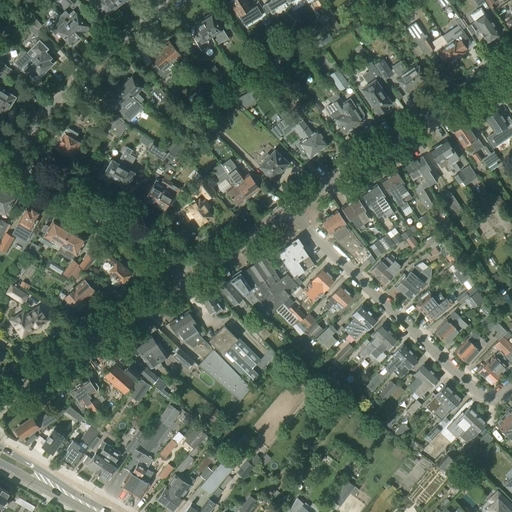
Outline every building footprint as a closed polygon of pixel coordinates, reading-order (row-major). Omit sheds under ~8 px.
[(105,16),(117,6),(111,0),(89,0),(93,5),(97,2),(103,9),(101,11),(105,16)] [(245,0),(232,0),(230,1),(235,9),(233,10),(237,17),(245,12),(251,21),(259,16),(253,7),(251,8),(245,0)] [(271,0),(272,1),(273,0),(279,0),(280,1),(279,3),(283,9),(289,6),(289,5),(286,0),(271,0)] [(480,8),(470,15),(474,22),(487,41),(493,37),(495,38),(498,36),(498,34),(499,33),(486,14),(485,14),(480,8)] [(60,15),(80,35),(83,33),(85,33),(88,30),(88,28),(87,26),(73,11),(69,15),(65,11),(60,15)] [(384,25),(392,20),(388,12),(380,17),(384,25)] [(211,15),(210,14),(201,20),(211,37),(216,45),(227,38),(212,15),(211,15)] [(73,44),(76,41),(76,39),(80,35),(60,15),(55,20),(62,27),(58,31),(69,43),(69,42),(71,44),(73,44)] [(28,22),(31,25),(39,29),(42,26),(34,17),(28,22)] [(456,35),(467,28),(466,27),(466,26),(462,22),(461,20),(460,18),(450,25),(456,35)] [(207,49),(208,42),(207,40),(211,37),(201,20),(195,23),(196,25),(192,27),(192,28),(189,29),(195,38),(193,39),(201,51),(205,48),(207,49)] [(361,34),(368,29),(364,23),(357,27),(361,34)] [(424,35),(415,23),(406,28),(417,45),(423,54),(424,55),(434,48),(444,63),(448,61),(449,63),(457,58),(448,45),(442,36),(431,43),(425,34),(424,35)] [(41,32),(39,29),(31,25),(28,28),(36,37),(41,32)] [(328,33),(319,38),(321,42),(323,46),(333,40),(328,33)] [(457,58),(464,53),(462,51),(466,49),(457,36),(452,39),(453,41),(448,45),(457,58)] [(53,62),(50,58),(45,53),(48,50),(39,41),(27,53),(45,70),(53,62)] [(309,41),(300,46),(306,55),(315,50),(309,41)] [(169,43),(168,42),(159,49),(177,69),(181,65),(176,59),(180,54),(179,53),(181,52),(177,48),(176,49),(170,42),(169,43)] [(317,50),(323,46),(321,42),(314,45),(317,50)] [(419,57),(423,54),(417,45),(413,48),(414,49),(410,52),(414,58),(417,55),(419,57)] [(177,69),(159,49),(151,56),(152,57),(151,58),(157,65),(156,66),(159,70),(161,69),(162,70),(167,66),(172,73),(177,69)] [(24,69),(32,77),(33,76),(36,79),(45,70),(27,53),(25,51),(24,52),(25,52),(15,63),(23,70),(24,69)] [(272,69),(282,62),(275,52),(264,60),(272,69)] [(383,58),(374,65),(384,80),(393,74),(383,58)] [(9,76),(12,70),(5,66),(6,65),(0,61),(0,69),(1,70),(1,71),(9,76)] [(410,91),(417,86),(407,72),(405,68),(400,61),(392,67),(399,77),(397,78),(406,92),(409,89),(410,91)] [(379,114),(387,108),(386,106),(390,103),(377,84),(382,82),(379,78),(380,76),(370,62),(365,65),(369,71),(362,76),(368,85),(362,89),(379,114)] [(216,81),(223,76),(215,65),(208,70),(216,81)] [(417,86),(423,82),(422,81),(426,78),(417,65),(407,72),(417,86)] [(340,91),(349,85),(338,69),(329,75),(340,91)] [(346,70),(342,73),(346,79),(350,76),(346,70)] [(252,89),(263,82),(258,74),(247,81),(252,89)] [(140,104),(143,100),(137,93),(144,86),(133,75),(122,86),(140,104)] [(278,89),(283,86),(287,83),(279,75),(271,80),(276,89),(278,89)] [(20,77),(17,80),(22,85),(25,82),(20,77)] [(222,87),(226,84),(222,78),(218,81),(222,87)] [(140,104),(122,86),(110,98),(121,109),(119,111),(129,120),(143,107),(140,104)] [(162,104),(169,97),(157,86),(150,93),(162,104)] [(0,116),(2,118),(15,97),(0,88),(0,116)] [(27,88),(24,94),(30,97),(33,92),(27,88)] [(209,102),(217,112),(230,101),(222,91),(209,102)] [(329,98),(332,103),(336,101),(353,127),(357,125),(358,125),(360,124),(361,122),(362,121),(360,118),(362,117),(363,114),(358,107),(355,109),(349,99),(343,103),(340,99),(336,93),(329,98)] [(344,133),(353,127),(336,101),(332,103),(340,115),(335,119),(344,133)] [(317,114),(322,110),(316,103),(311,107),(317,114)] [(498,138),(510,130),(497,111),(485,119),(498,138)] [(286,118),(277,124),(284,133),(294,126),(304,140),(297,145),(302,152),(304,152),(306,151),(310,156),(311,156),(312,156),(314,154),(315,153),(318,150),(297,124),(297,123),(290,114),(286,118)] [(120,137),(127,126),(113,117),(105,128),(120,137)] [(218,137),(224,131),(212,119),(205,126),(218,137)] [(313,133),(303,119),(297,123),(297,124),(318,150),(327,144),(317,130),(313,133)] [(482,146),(477,138),(467,123),(460,128),(473,148),(475,151),(480,148),(481,149),(482,149),(483,149),(483,150),(487,155),(481,159),(487,168),(499,160),(493,152),(490,154),(486,148),(485,147),(484,146),(483,146),(482,146)] [(74,139),(77,134),(68,128),(65,134),(64,133),(63,134),(65,135),(57,149),(55,148),(55,149),(72,158),(73,158),(72,157),(80,143),(81,144),(81,143),(74,139)] [(475,151),(473,148),(460,128),(453,132),(466,152),(470,153),(474,150),(475,151)] [(148,147),(151,141),(143,135),(139,141),(148,147)] [(211,135),(201,143),(205,148),(215,141),(211,135)] [(176,136),(166,148),(175,156),(185,144),(176,136)] [(459,170),(453,161),(458,158),(446,140),(438,146),(452,169),(455,173),(459,170)] [(163,161),(169,152),(152,142),(147,151),(163,161)] [(452,169),(438,146),(429,151),(440,169),(443,167),(447,172),(452,169)] [(124,165),(126,160),(130,155),(133,150),(127,147),(118,163),(111,160),(103,175),(114,181),(124,165)] [(288,163),(274,150),(269,156),(267,154),(263,159),(264,160),(259,166),(273,179),(288,163)] [(178,165),(185,157),(180,152),(173,161),(178,165)] [(477,163),(482,160),(476,152),(472,156),(477,163)] [(125,188),(134,173),(128,169),(135,157),(130,155),(126,160),(124,165),(114,181),(125,188)] [(422,156),(414,162),(425,179),(429,185),(436,180),(429,169),(430,169),(422,156)] [(414,162),(405,167),(418,187),(414,189),(427,211),(434,207),(423,189),(429,185),(425,179),(414,162)] [(238,205),(239,205),(242,203),(242,202),(245,199),(227,175),(228,174),(221,164),(213,170),(218,177),(217,178),(221,183),(218,185),(219,189),(223,193),(226,191),(237,205),(238,205)] [(248,174),(243,178),(235,169),(228,174),(227,175),(245,199),(247,198),(248,198),(253,195),(253,193),(256,191),(255,190),(255,186),(256,185),(248,174)] [(404,203),(406,202),(412,198),(403,185),(405,184),(396,171),(388,176),(402,197),(401,197),(404,203)] [(461,181),(465,179),(461,172),(457,175),(461,181)] [(457,175),(453,177),(458,184),(461,181),(457,175)] [(402,197),(388,176),(381,181),(389,194),(391,193),(402,210),(409,206),(406,202),(404,203),(401,197),(402,197)] [(154,204),(168,181),(164,178),(161,183),(156,180),(153,185),(152,186),(149,185),(146,190),(149,192),(144,199),(154,204)] [(203,179),(189,191),(196,199),(202,194),(207,201),(215,194),(203,179)] [(171,204),(174,199),(179,189),(171,185),(172,183),(168,181),(154,204),(163,210),(168,203),(171,205),(171,204)] [(387,217),(393,213),(383,198),(385,197),(376,184),(369,189),(387,217)] [(387,217),(369,189),(361,195),(370,208),(371,207),(378,217),(381,215),(384,219),(387,217)] [(0,209),(5,213),(13,198),(2,192),(0,196),(0,209)] [(450,192),(444,196),(457,216),(463,212),(450,192)] [(172,205),(175,207),(180,200),(177,198),(172,205)] [(363,223),(369,220),(364,212),(365,211),(357,198),(349,203),(363,223)] [(197,205),(194,200),(187,204),(191,209),(190,209),(191,211),(187,214),(190,219),(195,216),(200,224),(211,217),(206,210),(210,207),(205,200),(201,202),(197,205)] [(363,223),(349,203),(341,208),(350,221),(351,220),(357,228),(360,233),(366,229),(363,224),(363,223)] [(39,213),(32,209),(30,212),(27,210),(19,223),(30,229),(31,229),(33,230),(38,221),(35,220),(39,213)] [(349,232),(344,225),(345,224),(337,211),(329,216),(342,235),(366,260),(371,254),(364,246),(364,247),(355,237),(351,231),(349,232)] [(422,225),(431,219),(427,213),(418,219),(422,225)] [(342,235),(329,216),(321,221),(330,234),(332,233),(337,241),(362,264),(366,260),(342,235)] [(1,221),(0,220),(0,236),(1,237),(8,224),(1,220),(1,221)] [(41,231),(45,233),(40,241),(52,248),(55,243),(60,246),(61,246),(70,231),(52,221),(49,227),(45,224),(41,231)] [(404,240),(412,234),(409,230),(401,236),(404,240)] [(61,246),(60,246),(57,251),(71,259),(76,250),(74,249),(80,237),(70,231),(61,246)] [(0,249),(6,253),(14,238),(6,233),(0,242),(0,249)] [(395,245),(402,240),(397,233),(390,238),(395,245)] [(386,251),(395,245),(387,234),(378,240),(386,251)] [(432,248),(442,242),(437,234),(427,241),(432,248)] [(412,249),(418,244),(411,235),(405,239),(412,249)] [(294,277),(313,264),(307,255),(308,255),(297,239),(277,253),(285,265),(282,267),(284,271),(288,268),(294,277)] [(377,257),(385,251),(378,240),(369,247),(377,257)] [(33,259),(40,247),(32,243),(25,254),(33,259)] [(444,257),(452,251),(447,245),(439,251),(444,257)] [(85,271),(97,257),(91,252),(79,266),(85,271)] [(450,263),(455,260),(450,252),(445,256),(450,263)] [(377,278),(394,260),(389,254),(382,262),(381,260),(370,272),(377,278)] [(117,262),(111,256),(107,260),(114,266),(108,272),(116,278),(112,282),(118,287),(121,283),(122,284),(131,273),(118,261),(117,262)] [(280,279),(266,259),(266,260),(242,276),(240,273),(239,274),(257,299),(272,313),(282,303),(276,297),(283,289),(285,290),(293,281),(287,276),(287,275),(280,279)] [(69,278),(79,265),(73,260),(63,273),(69,278)] [(384,285),(394,273),(401,266),(394,260),(377,278),(384,285)] [(457,261),(449,267),(453,273),(461,267),(457,261)] [(49,267),(60,274),(64,269),(52,262),(49,267)] [(402,293),(421,270),(416,265),(413,267),(410,271),(406,276),(405,276),(395,288),(402,293)] [(461,267),(453,273),(461,285),(470,279),(461,267)] [(78,279),(84,273),(78,268),(73,275),(78,279)] [(311,293),(329,274),(323,268),(311,282),(305,288),(307,290),(311,293)] [(421,289),(426,283),(430,277),(422,271),(422,270),(421,270),(402,293),(410,299),(419,287),(421,289)] [(494,285),(500,280),(496,273),(489,278),(494,285)] [(251,303),(257,299),(239,274),(229,280),(251,303)] [(311,293),(308,295),(314,301),(335,279),(329,274),(311,293)] [(79,311),(82,308),(81,305),(86,301),(84,300),(94,291),(84,280),(64,298),(68,302),(64,305),(72,313),(75,310),(76,310),(79,311)] [(28,291),(31,286),(22,281),(19,286),(28,291)] [(282,303),(288,297),(299,286),(293,281),(285,290),(283,289),(276,297),(282,303)] [(245,304),(228,283),(221,289),(234,305),(237,303),(241,308),(245,304)] [(29,295),(11,284),(5,293),(22,304),(29,295)] [(329,310),(347,291),(341,285),(328,298),(330,300),(325,306),(329,310)] [(459,304),(477,290),(473,285),(455,299),(459,304)] [(340,310),(353,296),(347,291),(329,310),(332,314),(338,308),(340,310)] [(468,298),(475,307),(484,300),(477,292),(468,298)] [(433,306),(443,298),(440,294),(434,299),(430,294),(417,305),(424,313),(433,306)] [(212,317),(222,310),(213,295),(202,302),(212,317)] [(453,302),(448,295),(444,299),(443,298),(433,306),(424,313),(430,321),(453,302)] [(288,308),(293,303),(288,297),(282,303),(288,308)] [(282,303),(275,310),(291,326),(297,319),(292,313),(288,309),(282,303)] [(292,313),(296,308),(293,305),(288,309),(292,313)] [(349,333),(350,331),(369,312),(362,305),(351,316),(353,318),(343,328),(349,333)] [(485,317),(491,312),(485,305),(479,310),(485,317)] [(305,316),(297,308),(297,309),(296,308),(292,313),(299,321),(305,316)] [(22,335),(34,326),(35,327),(36,327),(37,326),(38,326),(39,326),(40,325),(40,324),(41,323),(41,322),(46,319),(39,309),(27,316),(25,312),(12,321),(22,335)] [(193,338),(199,334),(193,326),(196,324),(188,312),(178,318),(193,338)] [(366,330),(377,319),(369,312),(350,331),(349,333),(354,339),(364,328),(366,330)] [(306,329),(315,319),(309,313),(305,316),(299,321),(306,329)] [(498,323),(490,313),(481,321),(485,326),(490,321),(494,326),(498,323)] [(440,337),(459,317),(456,314),(449,321),(446,319),(434,332),(440,337)] [(261,328),(248,315),(243,320),(256,333),(261,328)] [(459,317),(440,337),(446,343),(458,330),(461,333),(469,324),(468,324),(468,325),(463,320),(459,317)] [(193,338),(178,318),(169,324),(177,336),(180,334),(186,343),(193,348),(201,343),(211,352),(199,365),(239,400),(251,388),(198,335),(199,334),(193,338)] [(300,336),(307,330),(298,320),(292,326),(300,336)] [(316,337),(323,330),(315,322),(307,329),(316,337)] [(498,341),(505,334),(507,332),(498,323),(494,326),(495,326),(493,328),(497,333),(493,336),(498,341)] [(365,356),(371,351),(390,331),(382,324),(371,335),(374,337),(366,346),(361,352),(365,356)] [(237,339),(224,325),(215,334),(227,345),(251,368),(260,359),(238,338),(237,339)] [(322,344),(336,331),(331,325),(316,339),(322,344)] [(386,350),(397,338),(390,331),(371,351),(376,356),(384,348),(386,350)] [(455,352),(461,357),(480,337),(474,332),(455,352)] [(250,384),(258,375),(251,368),(227,345),(215,334),(209,340),(222,354),(221,355),(250,384)] [(484,378),(511,349),(511,345),(506,340),(508,338),(505,334),(498,341),(499,341),(496,344),(501,349),(490,362),(488,361),(478,372),(484,378)] [(157,345),(151,336),(143,342),(157,363),(159,362),(161,366),(162,365),(159,362),(168,356),(159,343),(157,345)] [(467,363),(486,343),(480,337),(461,357),(467,363)] [(157,363),(143,342),(135,347),(136,347),(131,350),(136,357),(140,354),(146,362),(146,361),(151,368),(153,367),(155,370),(161,366),(159,362),(157,363)] [(340,363),(354,349),(348,344),(335,358),(340,363)] [(390,373),(392,371),(411,351),(403,344),(392,355),(394,357),(384,368),(390,373)] [(188,368),(194,361),(179,348),(173,355),(188,368)] [(511,365),(511,364),(511,357),(511,356),(511,355),(511,349),(484,378),(491,385),(502,373),(500,372),(509,362),(511,365)] [(418,359),(411,351),(392,371),(400,378),(418,359)] [(408,386),(413,391),(432,371),(424,364),(413,375),(415,377),(408,386)] [(124,394),(135,382),(115,365),(105,377),(124,394)] [(134,380),(139,374),(130,365),(125,371),(134,380)] [(157,378),(146,368),(141,373),(162,391),(167,385),(158,377),(157,378)] [(429,390),(439,378),(432,371),(413,391),(420,397),(427,389),(429,390)] [(372,392),(386,378),(383,375),(378,374),(366,386),(372,392)] [(330,375),(323,383),(326,386),(334,378),(330,375)] [(151,386),(139,378),(128,394),(139,402),(151,386)] [(312,394),(319,385),(308,378),(302,386),(312,394)] [(91,384),(89,380),(82,384),(91,397),(89,399),(91,402),(86,406),(88,409),(96,421),(92,424),(100,431),(110,417),(108,414),(100,402),(104,400),(102,396),(100,397),(99,395),(100,394),(98,390),(98,389),(98,387),(96,383),(93,383),(91,384)] [(384,400),(397,386),(391,381),(378,395),(384,400)] [(81,385),(79,384),(76,386),(76,388),(74,389),(75,389),(70,392),(73,397),(75,396),(79,402),(81,400),(85,406),(81,410),(83,413),(88,409),(86,406),(91,402),(89,399),(91,397),(82,384),(81,385)] [(433,414),(453,392),(446,384),(434,396),(435,396),(425,407),(433,414)] [(396,400),(404,391),(398,385),(390,395),(396,400)] [(340,387),(335,392),(345,400),(349,395),(340,387)] [(450,411),(461,400),(453,392),(433,414),(440,421),(450,411)] [(334,420),(345,405),(338,399),(327,414),(334,420)] [(421,404),(416,400),(406,411),(411,415),(421,404)] [(168,426),(179,412),(170,405),(159,419),(168,426)] [(214,426),(224,414),(213,405),(204,417),(214,426)] [(63,412),(65,411),(60,406),(53,413),(58,418),(64,412),(63,412)] [(458,436),(478,415),(470,407),(459,419),(459,420),(451,428),(458,436)] [(511,425),(511,410),(510,409),(503,416),(511,425)] [(44,428),(51,423),(46,414),(38,420),(39,421),(36,423),(32,417),(16,428),(12,431),(17,437),(20,434),(23,438),(33,431),(33,432),(39,428),(42,426),(44,428)] [(474,435),(486,423),(478,415),(458,436),(466,443),(474,434),(474,435)] [(511,440),(511,425),(503,416),(495,424),(506,436),(507,435),(511,440)] [(150,451),(168,427),(159,419),(140,444),(150,451)] [(401,438),(409,429),(402,423),(394,433),(401,438)] [(431,441),(442,429),(437,424),(426,435),(431,441)] [(88,447),(99,431),(90,425),(79,441),(88,447)] [(200,442),(205,437),(207,435),(197,426),(184,440),(194,449),(200,442)] [(131,454),(145,434),(138,429),(125,450),(131,454)] [(52,453),(54,450),(58,452),(64,445),(60,442),(63,437),(53,430),(42,446),(52,453)] [(247,437),(244,435),(200,487),(207,492),(196,506),(191,503),(184,511),(197,511),(211,494),(217,487),(219,485),(242,457),(238,454),(251,439),(248,437),(247,437)] [(94,440),(89,447),(92,450),(97,442),(100,439),(96,436),(94,440)] [(203,445),(208,440),(205,437),(200,442),(203,445)] [(165,458),(177,444),(172,439),(159,454),(165,458)] [(70,444),(67,449),(69,450),(62,459),(73,466),(85,449),(79,444),(79,445),(73,441),(70,444)] [(97,473),(113,448),(103,441),(91,459),(87,456),(83,462),(87,465),(87,466),(97,473)] [(212,455),(218,460),(227,451),(220,445),(212,455)] [(466,454),(471,460),(480,451),(475,445),(466,454)] [(181,473),(194,460),(191,458),(200,449),(197,446),(176,468),(181,473)] [(107,479),(117,465),(114,462),(120,453),(113,448),(97,473),(100,475),(97,479),(103,483),(106,479),(107,479)] [(147,469),(152,460),(144,455),(138,464),(138,463),(132,473),(129,472),(120,487),(130,493),(146,468),(147,469)] [(250,463),(247,460),(236,472),(243,478),(261,458),(257,455),(250,463)] [(446,472),(455,462),(448,455),(438,466),(446,472)] [(455,475),(464,466),(466,468),(471,463),(464,456),(450,471),(455,475)] [(163,480),(173,467),(168,464),(158,476),(163,480)] [(279,489),(292,472),(284,466),(271,484),(273,485),(279,489)] [(205,480),(212,471),(207,467),(200,476),(205,480)] [(140,499),(149,484),(147,483),(153,473),(147,469),(146,468),(130,493),(140,499)] [(156,500),(164,506),(183,480),(175,474),(166,486),(156,500)] [(183,480),(164,506),(172,511),(182,498),(181,497),(193,480),(188,477),(184,481),(183,480)] [(355,486),(347,480),(332,500),(340,506),(355,486)] [(0,506),(1,507),(9,492),(0,487),(0,506)] [(509,511),(507,509),(511,504),(499,492),(494,497),(493,495),(488,500),(493,504),(487,509),(489,511),(509,511)] [(208,511),(215,503),(212,501),(215,497),(211,494),(197,511),(208,511)] [(248,511),(257,500),(250,495),(238,511),(248,511)] [(310,511),(303,505),(304,504),(297,498),(286,511),(310,511)] [(442,511),(463,511),(452,502),(442,511)]
